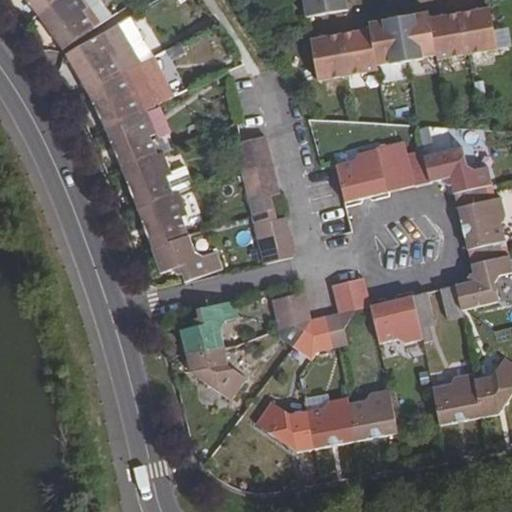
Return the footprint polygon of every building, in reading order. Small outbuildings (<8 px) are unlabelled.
[(56,0),(24,0),(37,17),(56,0)] [(95,29),(83,12),(89,9),(82,0),(56,0),(37,17),(62,51),(95,29)] [(111,18),(97,0),(82,0),(89,9),(83,12),(95,29),(111,18)] [(303,0),(307,19),(348,11),(345,0),(303,0)] [(475,18),(461,21),(467,55),(497,50),(490,8),(474,12),(475,18)] [(474,12),(460,14),(461,21),(475,18),(474,12)] [(460,14),(446,16),(447,23),(461,21),(460,14)] [(415,16),(399,18),(406,60),(436,54),(430,23),(416,24),(415,16)] [(430,20),(430,23),(436,54),(437,60),(467,55),(461,21),(447,23),(446,16),(430,20)] [(384,30),(371,32),(377,65),(406,60),(399,18),(383,21),(384,30)] [(127,71),(142,64),(118,24),(113,28),(104,33),(66,56),(86,92),(127,71)] [(355,39),(342,41),(348,76),(378,71),(377,65),(371,32),(371,29),(354,33),(355,39)] [(354,33),(341,35),(342,41),(355,39),(354,33)] [(341,35),(327,37),(328,43),(342,41),(341,35)] [(328,43),(327,38),(310,40),(318,81),(348,76),(342,41),(328,43)] [(141,113),(133,95),(139,93),(127,71),(86,92),(91,101),(103,131),(141,113)] [(158,156),(151,137),(157,135),(146,110),(141,113),(103,131),(120,171),(158,156)] [(242,143),(235,145),(249,203),(280,196),(266,137),(242,143)] [(354,161),(336,165),(345,202),(358,199),(369,196),(388,191),(403,187),(415,184),(409,154),(406,142),(359,153),(354,161)] [(423,150),(409,154),(415,184),(436,179),(441,178),(442,182),(447,184),(451,183),(454,195),(456,204),(461,226),(463,233),(467,251),(470,261),(473,272),(469,273),(466,278),(466,282),(461,283),(441,288),(449,321),(463,318),(462,311),(499,302),(496,284),(501,276),(511,273),(511,265),(509,255),(504,256),(500,243),(506,241),(502,224),(506,216),(501,197),(489,200),(486,186),(492,185),(488,167),(475,171),(467,166),(462,148),(425,157),(423,150)] [(174,196),(167,178),(173,176),(172,173),(165,153),(158,156),(120,171),(136,210),(174,196)] [(186,167),(172,173),(173,176),(167,178),(174,196),(180,194),(194,189),(186,167)] [(188,236),(182,219),(189,216),(180,194),(174,196),(136,210),(152,249),(188,236)] [(286,218),(254,226),(264,265),(292,258),(295,254),(286,218)] [(195,254),(188,236),(152,249),(162,275),(173,271),(174,274),(179,276),(183,275),(185,282),(223,270),(218,253),(203,258),(195,254)] [(304,293),(273,301),(279,330),(295,325),(314,337),(318,353),(349,344),(345,329),(356,311),(371,307),(370,306),(369,301),(363,278),(333,284),(340,312),(311,319),(304,293)] [(387,301),(370,306),(371,307),(380,344),(397,340),(405,344),(424,339),(421,328),(436,323),(427,292),(414,295),(395,300),(387,301)] [(192,328),(181,331),(190,373),(218,391),(232,401),(246,379),(234,369),(228,365),(221,328),(226,321),(239,318),(234,301),(197,310),(199,319),(195,319),(192,324),(192,328)] [(451,385),(432,388),(440,426),(500,415),(511,396),(511,362),(505,357),(492,377),(475,380),(473,373),(455,376),(451,385)] [(298,453),(398,434),(390,390),(370,393),(367,400),(349,404),(348,397),(330,401),(325,408),(313,410),(308,412),(291,415),(271,402),(256,424),(298,453)]
